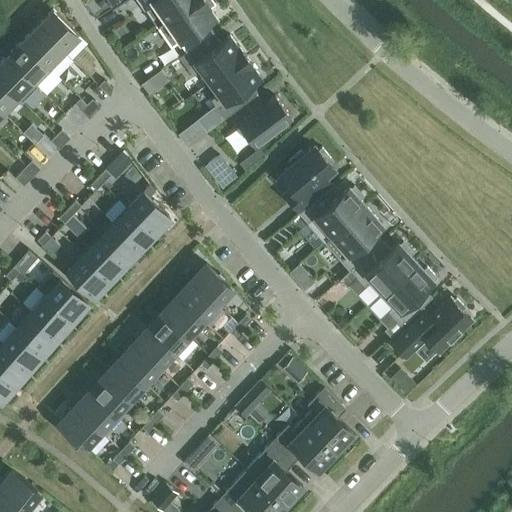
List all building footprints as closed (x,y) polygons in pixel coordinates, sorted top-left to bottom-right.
[(139,0),(157,25),(192,0),(139,0)] [(212,0),(192,0),(157,25),(171,45),(179,40),(186,50),(212,32),(205,21),(216,14),(210,6),(214,3),(212,0)] [(37,24),(63,50),(79,34),(53,8),(37,24)] [(63,50),(37,24),(22,40),(51,69),(52,68),(48,65),(63,50)] [(213,32),(212,32),(186,50),(187,51),(179,56),(193,75),(200,69),(209,81),(245,54),(238,45),(230,34),(220,41),(213,32)] [(51,69),(22,40),(7,55),(38,86),(38,85),(37,83),(51,69)] [(253,64),(245,54),(209,81),(218,93),(210,99),(224,117),(231,112),(255,94),(258,92),(250,82),(260,75),(252,64),(253,64)] [(38,86),(7,55),(0,61),(0,78),(23,101),(38,86)] [(23,101),(0,78),(0,109),(2,111),(17,97),(22,102),(23,101)] [(109,96),(112,87),(104,79),(98,85),(109,96)] [(263,105),(255,94),(231,112),(255,143),(291,115),(275,95),(263,105)] [(80,98),(75,103),(89,118),(95,112),(86,103),(80,98)] [(86,103),(95,112),(100,106),(92,98),(86,103)] [(182,138),(203,129),(195,113),(175,123),(182,138)] [(55,134),(64,143),(70,137),(62,128),(55,134)] [(59,148),(64,143),(55,134),(50,140),(59,148)] [(300,211),(332,184),(324,175),(333,167),(329,162),(332,159),(322,146),(318,149),(314,144),(303,153),(301,149),(288,160),(291,163),(280,172),(292,186),(284,193),(300,211)] [(222,186),(236,176),(219,154),(205,165),(222,186)] [(26,165),(35,173),(40,168),(31,159),(26,165)] [(29,179),(35,173),(26,165),(20,171),(29,179)] [(105,168),(97,177),(103,182),(111,174),(105,168)] [(103,182),(97,177),(88,185),(94,191),(103,182)] [(332,184),(300,211),(325,240),(365,204),(359,198),(362,195),(354,186),(351,188),(349,185),(340,193),(332,184)] [(128,206),(154,232),(170,215),(143,190),(128,206)] [(67,208),(72,214),(81,205),(75,199),(67,208)] [(382,224),(365,204),(325,240),(350,268),(381,240),(373,231),(382,224)] [(128,206),(112,222),(139,247),(154,232),(128,206)] [(72,214),(67,208),(58,217),(64,222),(72,214)] [(139,247),(112,222),(97,237),(124,263),(139,247)] [(45,230),(37,239),(43,245),(43,244),(52,253),(60,245),(45,230)] [(124,263),(97,237),(82,253),(109,279),(124,263)] [(381,240),(350,268),(365,285),(371,279),(384,292),(417,261),(409,253),(412,251),(403,241),(400,244),(398,241),(389,249),(381,240)] [(109,279),(82,253),(67,269),(93,295),(109,279)] [(13,265),(19,271),(27,262),(21,256),(13,265)] [(417,261),(384,292),(395,304),(388,310),(402,325),(432,296),(431,295),(429,297),(422,289),(433,279),(436,276),(427,267),(424,269),(417,261)] [(206,262),(191,278),(218,303),(233,287),(206,262)] [(19,271),(13,265),(5,274),(11,280),(19,271)] [(60,276),(45,293),(73,318),(88,301),(60,276)] [(218,303),(191,278),(176,294),(203,319),(218,303)] [(73,318),(45,293),(31,310),(58,334),(73,318)] [(176,294),(161,310),(188,335),(203,319),(176,294)] [(391,341),(405,356),(425,336),(438,349),(471,318),(462,309),(465,306),(456,297),(453,300),(451,297),(430,316),(424,309),(391,341)] [(58,334),(31,310),(16,326),(44,350),(58,334)] [(161,310),(147,326),(174,351),(188,335),(161,310)] [(238,322),(244,327),(252,319),(246,313),(238,322)] [(244,327),(238,322),(229,331),(235,336),(244,327)] [(44,350),(16,326),(2,342),(29,366),(44,350)] [(147,326),(132,342),(159,367),(174,351),(147,326)] [(2,342),(0,344),(0,369),(15,383),(29,366),(2,342)] [(159,367),(132,342),(117,358),(144,383),(159,367)] [(216,345),(208,354),(214,359),(222,350),(216,345)] [(214,359),(208,354),(200,363),(206,368),(214,359)] [(117,358),(103,374),(130,399),(144,383),(117,358)] [(15,383),(0,369),(0,399),(0,400),(15,383)] [(130,399),(103,374),(88,390),(115,415),(130,399)] [(187,377),(179,385),(185,391),(193,382),(187,377)] [(185,391),(179,385),(171,394),(177,400),(185,391)] [(302,418),(335,450),(353,432),(333,412),(342,403),(324,385),(307,403),(312,407),(302,418)] [(115,415),(88,390),(73,406),(100,431),(115,415)] [(245,416),(255,406),(244,395),(234,406),(245,416)] [(100,431),(73,406),(58,422),(85,447),(100,431)] [(158,408),(150,417),(155,423),(164,414),(158,408)] [(155,423),(150,417),(141,426),(147,432),(155,423)] [(318,468),(335,450),(302,418),(293,427),(288,423),(271,440),(290,458),(298,449),(318,468)] [(129,440),(120,449),(126,455),(134,446),(129,440)] [(290,458),(271,440),(255,457),(260,462),(252,471),(286,503),(302,485),(282,466),(290,458)] [(126,455),(120,449),(112,458),(118,463),(126,455)] [(194,470),(204,459),(194,449),(184,461),(194,470)] [(257,511),(277,511),(286,503),(252,471),(247,467),(221,495),(220,496),(239,511),(248,503),(257,511)] [(12,468),(0,483),(0,487),(27,509),(41,491),(12,468)] [(162,510),(178,493),(165,482),(150,500),(162,510)] [(24,511),(27,509),(0,487),(0,511),(24,511)] [(239,511),(220,496),(205,511),(239,511)]
